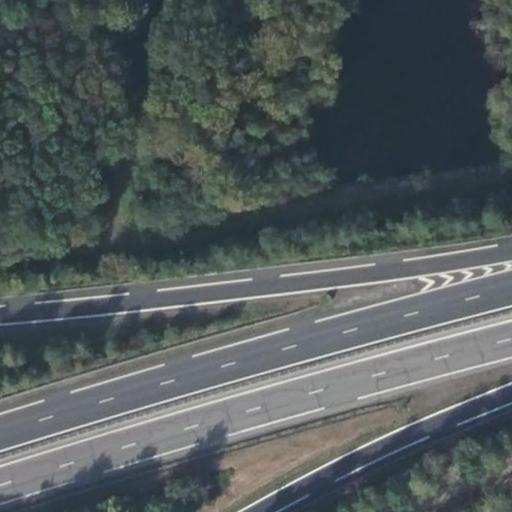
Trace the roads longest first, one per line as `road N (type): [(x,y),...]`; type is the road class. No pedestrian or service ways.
road 1 (trunk): [(511,285),(0,436)]
road 2 (trunk): [(0,488),(511,343)]
road 3 (trunk): [(511,252),(0,315)]
road 4 (track): [(162,0),(118,251),(0,267)]
road 5 (trunk): [(273,511),(354,466),(511,398)]
